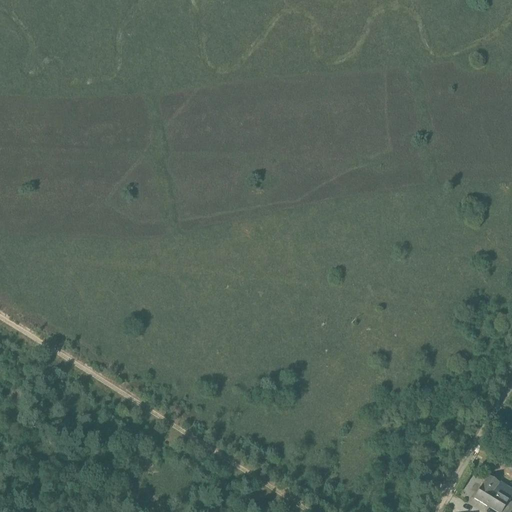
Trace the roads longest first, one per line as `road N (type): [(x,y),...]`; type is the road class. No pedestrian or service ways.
road 1 (track): [(309,511),(0,318)]
road 2 (unclassified): [(511,387),(435,511)]
